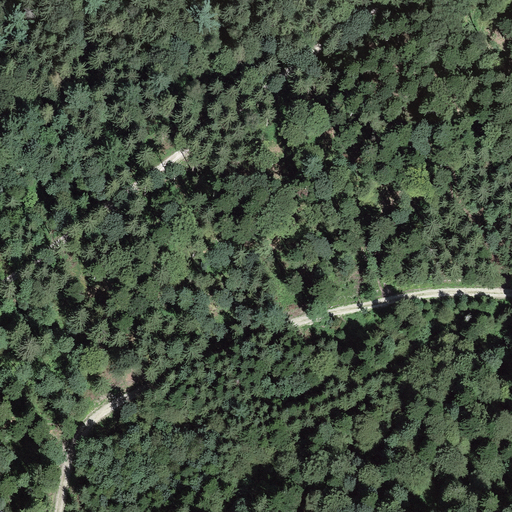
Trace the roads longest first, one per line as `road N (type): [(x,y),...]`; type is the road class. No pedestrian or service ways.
road 1 (track): [(511,291),(416,294),(311,317),(111,405),(75,436),(56,511)]
road 2 (track): [(382,0),(0,285)]
